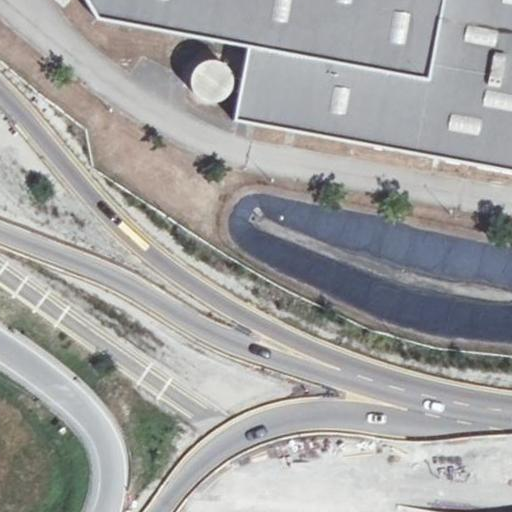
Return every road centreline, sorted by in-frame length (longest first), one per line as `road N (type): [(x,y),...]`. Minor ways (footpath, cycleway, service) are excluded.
road 1 (motorway): [(511,461),(398,443),(256,387),(107,289),(0,181)]
road 2 (motorway): [(511,499),(361,477),(243,433),(179,399),(0,273)]
road 3 (motorway): [(0,347),(71,399),(102,436),(112,467),(106,511)]
